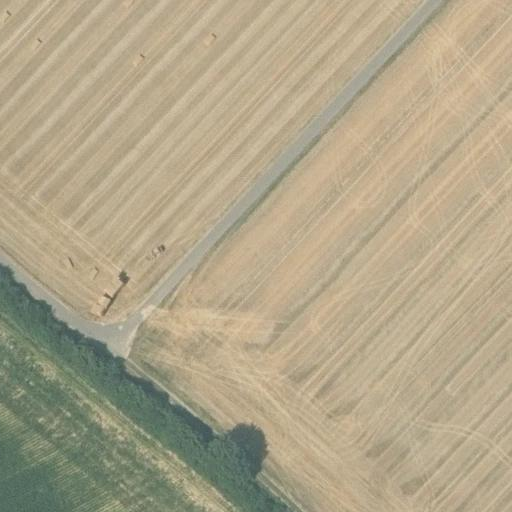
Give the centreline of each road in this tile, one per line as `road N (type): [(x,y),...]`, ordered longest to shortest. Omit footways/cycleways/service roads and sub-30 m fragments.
road 1 (track): [(440,0),(113,351)]
road 2 (track): [(113,351),(293,511)]
road 3 (track): [(113,351),(0,260)]
